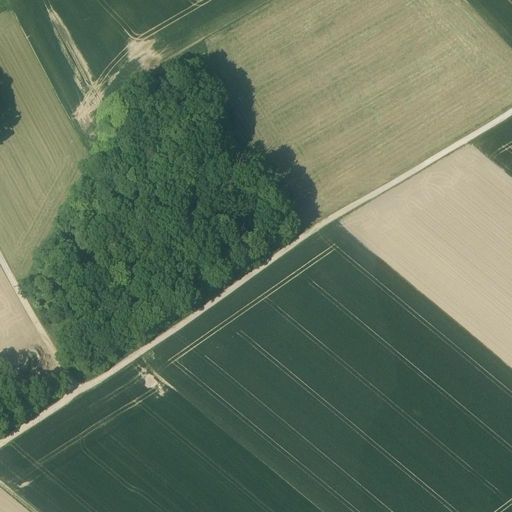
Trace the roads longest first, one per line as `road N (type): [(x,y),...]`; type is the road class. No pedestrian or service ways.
road 1 (track): [(511,112),(293,240),(74,395)]
road 2 (track): [(74,395),(0,260)]
